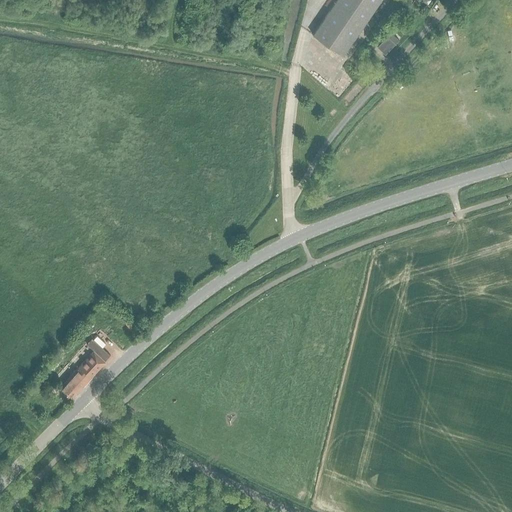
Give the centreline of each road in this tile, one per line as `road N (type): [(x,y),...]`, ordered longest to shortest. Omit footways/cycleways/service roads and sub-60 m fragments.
road 1 (unclassified): [(300,235),(287,203),(333,132),(453,0)]
road 2 (secondary): [(84,399),(217,283),(300,235)]
road 3 (unclassified): [(300,511),(103,418),(84,399)]
road 4 (secondary): [(300,235),(511,165)]
road 5 (secondary): [(0,485),(84,399)]
